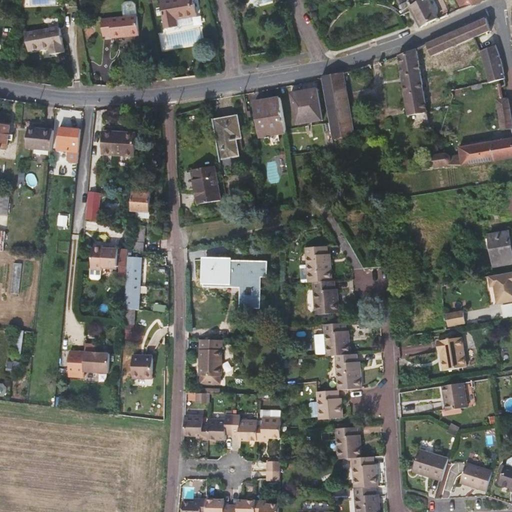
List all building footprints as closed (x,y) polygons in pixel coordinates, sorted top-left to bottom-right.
[(194,0),(168,0),(162,1),(166,29),(179,26),(177,19),(197,15),(194,0)] [(414,10),(420,23),(422,27),(438,18),(429,0),(408,0),(409,1),(414,10)] [(137,5),(134,1),(127,1),(123,5),(124,17),(103,20),(104,36),(113,35),(113,38),(139,35),(137,5)] [(400,5),(404,14),(414,10),(409,1),(400,5)] [(487,18),(428,44),(433,57),(492,31),(487,18)] [(65,53),(63,39),(61,27),(26,33),(29,51),(51,47),(52,55),(65,53)] [(494,38),(481,40),(483,48),(495,45),(494,38)] [(481,52),(490,83),(491,82),(506,78),(507,78),(498,46),(497,46),(481,52)] [(400,55),(398,56),(409,116),(427,113),(417,49),(400,55)] [(150,79),(158,78),(156,69),(149,70),(150,79)] [(333,138),(354,134),(343,72),(322,75),(323,79),(333,138)] [(317,88),(291,92),(297,124),(323,120),(317,88)] [(261,137),(269,136),(280,134),(287,132),(281,97),(255,102),(261,137)] [(509,98),(505,98),(501,98),(497,99),(502,130),(511,129),(511,112),(510,100),(509,98)] [(238,117),(214,122),(221,158),(240,155),(237,139),(242,138),(238,117)] [(0,148),(7,150),(11,126),(0,124),(0,148)] [(27,148),(36,149),(37,129),(29,128),(27,148)] [(57,150),(79,152),(82,129),(59,128),(59,133),(57,132),(55,147),(58,147),(57,150)] [(52,151),(54,130),(39,129),(37,129),(36,149),(52,151)] [(103,154),(135,156),(137,133),(125,132),(125,135),(116,134),(116,131),(104,131),(103,154)] [(447,154),(434,156),(436,168),(450,167),(467,166),(511,158),(511,137),(460,147),(461,154),(452,156),(447,154)] [(66,166),(65,174),(77,175),(78,167),(66,166)] [(216,166),(194,170),(196,181),(193,182),(197,204),(222,200),(216,166)] [(77,175),(65,174),(65,181),(77,182),(77,177),(77,175)] [(511,185),(502,187),(504,201),(499,202),(501,217),(511,215),(511,185)] [(152,192),(133,191),(132,211),(151,212),(152,192)] [(0,214),(10,216),(11,194),(0,193),(0,214)] [(98,210),(88,209),(87,219),(97,220),(98,210)] [(151,219),(151,212),(132,211),(132,219),(151,219)] [(146,225),(131,225),(130,241),(130,249),(130,250),(144,251),(145,242),(146,242),(146,225)] [(511,250),(509,233),(485,237),(487,252),(492,251),(494,266),(511,263),(511,250)] [(93,245),(92,269),(92,277),(93,279),(100,279),(102,278),(103,270),(103,268),(119,269),(120,249),(111,248),(104,248),(104,246),(93,245)] [(314,281),(334,280),(333,262),(331,262),(330,253),(329,245),(308,247),(310,282),(314,281)] [(120,249),(119,269),(128,269),(129,256),(130,250),(130,249),(120,249)] [(143,257),(129,256),(128,269),(127,295),(126,309),(137,309),(139,309),(140,309),(143,257)] [(228,260),(205,259),(205,282),(243,283),(242,305),(259,306),(260,274),(266,274),(266,263),(249,262),(249,265),(228,264),(228,260)] [(24,264),(15,263),(12,293),(20,294),(24,264)] [(511,272),(486,277),(488,287),(492,287),(495,305),(511,301),(511,272)] [(340,312),(339,300),(337,300),(336,288),(335,280),(334,280),(314,281),(316,314),(340,312)] [(506,318),(511,315),(511,302),(502,305),(506,318)] [(137,309),(126,309),(125,330),(135,330),(136,324),(137,324),(137,309)] [(463,312),(446,314),(448,327),(465,324),(463,312)] [(348,342),(347,331),(346,322),(325,324),(327,355),(336,355),(351,354),(350,342),(348,342)] [(436,342),(438,353),(440,353),(443,371),(466,367),(461,338),(436,342)] [(222,339),(199,339),(198,375),(200,375),(200,383),(219,383),(219,376),(221,376),(222,339)] [(86,354),(72,354),(71,376),(85,377),(85,374),(111,375),(112,355),(96,355),(97,344),(86,344),(86,354)] [(362,388),(361,370),(358,370),(358,361),(357,353),(351,354),(336,355),(338,389),(346,389),(362,388)] [(156,359),(135,358),(135,382),(155,382),(156,359)] [(468,407),(464,382),(443,386),(447,410),(468,407)] [(319,391),(316,391),(316,401),(318,416),(318,419),(342,417),(341,397),(338,397),(338,390),(319,391)] [(186,402),(197,402),(197,392),(187,392),(186,402)] [(197,402),(209,402),(210,393),(197,392),(197,402)] [(318,416),(316,401),(310,401),(308,403),(309,415),(311,417),(318,416)] [(203,435),(203,424),(203,416),(185,415),(184,435),(196,435),(203,435)] [(227,440),(227,435),(227,432),(234,432),(234,417),(227,417),(227,420),(209,419),(209,424),(208,439),(227,440)] [(240,432),(240,435),(240,440),(258,440),(258,425),(259,421),(242,420),(242,417),(234,417),(234,432),(240,432)] [(264,417),(264,425),(263,437),(268,437),(281,438),(282,432),(282,425),(282,421),(282,417),(264,417)] [(203,435),(196,435),(196,439),(208,439),(209,424),(203,424),(203,435)] [(263,437),(264,425),(258,425),(258,440),(268,441),(268,437),(263,437)] [(362,457),(361,446),(359,446),(358,434),(357,426),(351,427),(336,428),(338,458),(347,458),(352,457),(362,457)] [(449,460),(449,458),(420,449),(414,472),(443,480),(449,460)] [(352,457),(355,488),(376,486),(378,486),(378,474),(375,474),(374,464),(373,456),(362,457),(352,457)] [(511,487),(511,459),(509,460),(508,466),(506,466),(500,485),(511,488),(511,487)] [(252,470),(281,471),(281,461),(252,461),(252,470)] [(461,483),(487,491),(493,471),(467,464),(461,483)] [(497,484),(500,485),(506,466),(503,465),(497,484)] [(262,505),(261,511),(279,511),(281,471),(252,470),(251,480),(257,480),(256,500),(267,501),(267,505),(262,505)] [(380,511),(379,502),(377,502),(376,494),(376,486),(355,488),(356,511),(380,511)] [(195,499),(195,503),(201,503),(200,511),(205,511),(206,499),(195,499)] [(225,499),(206,499),(205,511),(231,511),(231,509),(225,509),(225,505),(225,499)] [(238,500),(238,505),(238,509),(231,509),(231,511),(255,511),(256,500),(238,500)] [(255,511),(261,511),(262,505),(267,505),(267,501),(256,500),(255,511)] [(200,511),(201,503),(195,503),(183,503),(182,511),(200,511)]
